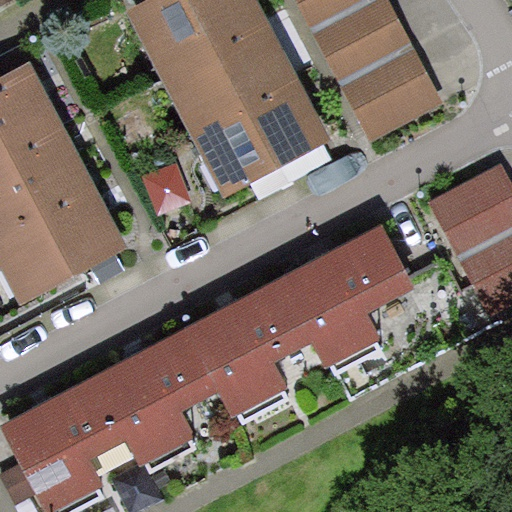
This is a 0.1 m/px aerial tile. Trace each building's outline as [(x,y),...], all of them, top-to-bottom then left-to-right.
[(174,49),(255,6),(252,0),(126,0),(141,27),(157,18),(174,49)] [(302,0),(309,13),(335,0),(302,0)] [(322,38),(372,14),(364,0),(335,0),(309,13),(322,38)] [(204,106),(285,61),(255,6),(174,49),(158,58),(174,88),(190,80),(204,106)] [(336,68),(386,43),(372,14),(322,38),(336,68)] [(349,94),(399,69),(386,43),(336,68),(349,94)] [(0,137),(52,111),(21,51),(0,61),(0,137)] [(241,165),(308,128),(319,122),(285,61),(204,106),(188,114),(203,141),(215,134),(234,169),(241,165)] [(399,69),(349,94),(360,117),(410,93),(399,69)] [(0,214),(2,217),(85,174),(52,111),(0,137),(0,214)] [(308,128),(241,165),(253,187),(320,150),(308,128)] [(439,216),(497,185),(482,158),(424,189),(439,216)] [(156,179),(167,215),(197,206),(185,170),(156,179)] [(85,174),(2,217),(0,218),(0,243),(5,253),(17,247),(31,274),(115,230),(85,174)] [(453,241),(511,211),(497,185),(439,216),(453,241)] [(468,269),(511,246),(511,212),(511,211),(453,241),(468,269)] [(278,267),(307,320),(328,359),(376,333),(354,291),(407,262),(380,212),(278,267)] [(511,246),(468,269),(481,295),(511,278),(511,246)] [(307,320),(278,267),(187,316),(214,367),(237,408),(284,382),(263,344),(307,320)] [(214,367),(187,316),(93,367),(121,419),(142,458),(196,429),(174,389),(214,367)] [(121,419),(93,367),(0,417),(0,420),(19,456),(0,466),(0,472),(18,505),(43,491),(53,509),(100,484),(78,442),(121,419)]
